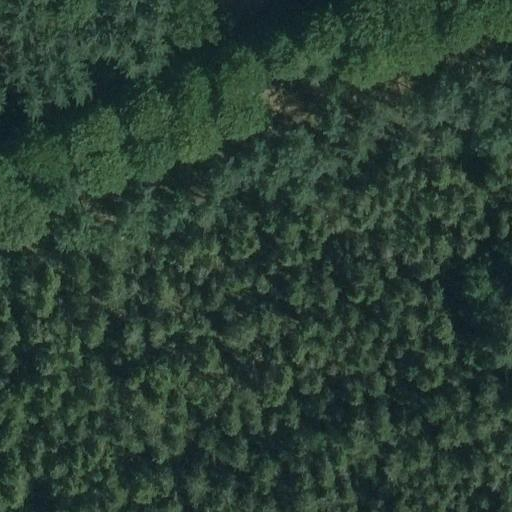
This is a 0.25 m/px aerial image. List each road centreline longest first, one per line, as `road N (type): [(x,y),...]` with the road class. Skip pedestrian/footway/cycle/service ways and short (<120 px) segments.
road 1 (track): [(511,113),(0,242)]
road 2 (track): [(0,170),(406,0)]
